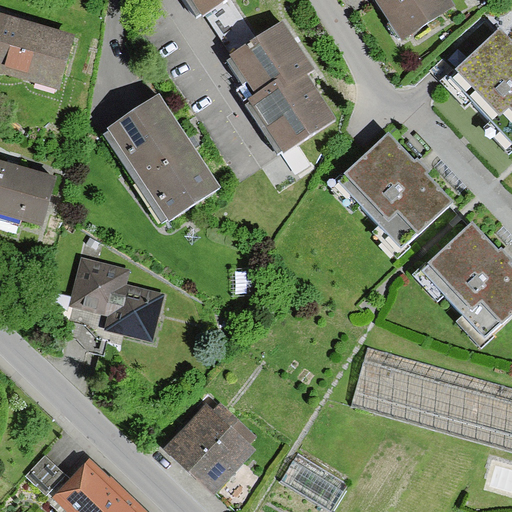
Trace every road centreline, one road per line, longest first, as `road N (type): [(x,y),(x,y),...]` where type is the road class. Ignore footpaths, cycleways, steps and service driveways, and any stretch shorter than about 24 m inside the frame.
road 1 (tertiary): [(180,511),(0,336)]
road 2 (residential): [(152,0),(254,156)]
road 3 (residential): [(381,98),(406,103),(511,218)]
